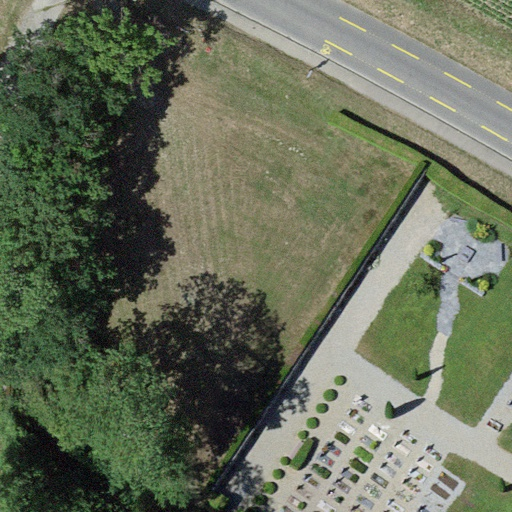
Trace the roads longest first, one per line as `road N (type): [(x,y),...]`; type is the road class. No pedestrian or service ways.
road 1 (tertiary): [(511,127),(276,0)]
road 2 (track): [(0,137),(49,0)]
